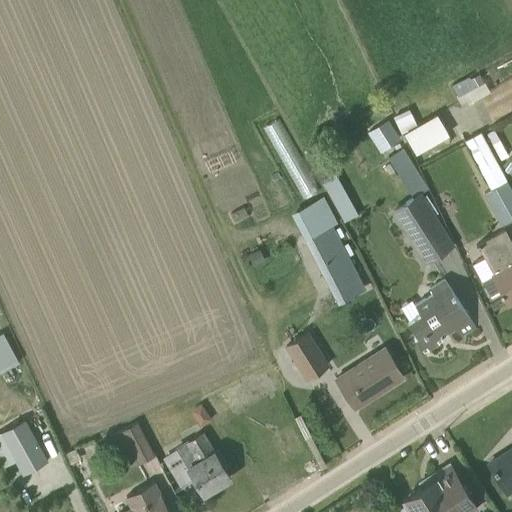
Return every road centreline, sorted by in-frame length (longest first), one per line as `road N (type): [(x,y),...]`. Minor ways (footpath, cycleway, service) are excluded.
road 1 (track): [(122,0),(247,293)]
road 2 (residential): [(511,366),(284,511)]
